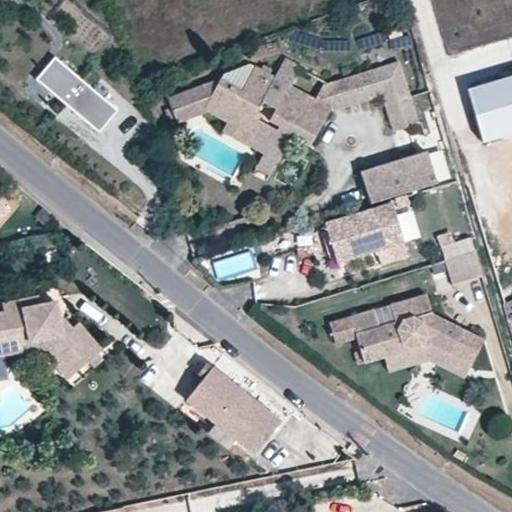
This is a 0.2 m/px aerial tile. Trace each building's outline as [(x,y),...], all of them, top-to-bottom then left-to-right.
[(115,109),(52,56),(35,77),(97,130),(115,109)] [(401,65),(378,72),(383,96),(393,129),(418,122),(401,65)] [(241,91),(224,81),(206,109),(225,124),(222,129),(267,156),(260,170),(271,177),(294,135),(310,144),(331,108),(259,66),(241,91)] [(383,96),(378,72),(327,86),(335,108),(383,96)] [(206,109),(224,81),(172,96),(176,107),(166,110),(172,123),(206,109)] [(428,155),(363,174),(372,201),(435,181),(428,155)] [(429,200),(434,230),(450,227),(445,198),(429,200)] [(0,224),(12,211),(0,200),(0,224)] [(406,242),(395,202),(328,222),(339,262),(382,249),(406,242)] [(411,260),(406,242),(382,249),(387,266),(411,260)] [(488,280),(477,247),(477,246),(446,252),(449,264),(457,290),(488,280)] [(0,357),(10,355),(8,343),(28,338),(57,376),(87,353),(66,329),(60,330),(54,309),(46,309),(44,294),(28,299),(29,308),(0,315),(0,357)] [(431,314),(425,296),(324,325),(330,348),(358,341),(362,361),(431,343),(465,365),(481,344),(431,314)] [(284,428),(213,374),(189,406),(220,429),(240,444),(260,459),(284,428)] [(240,444),(220,429),(212,439),(232,454),(240,444)]
